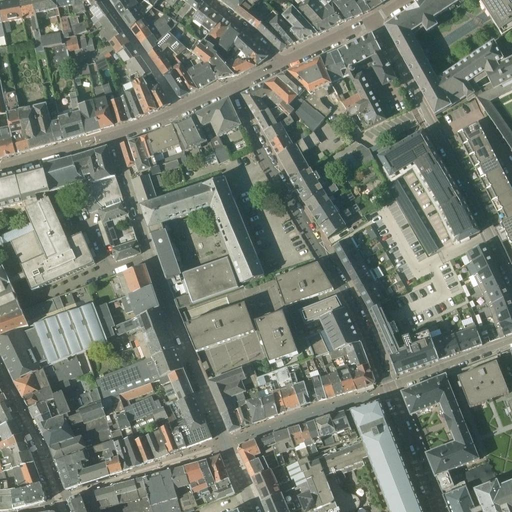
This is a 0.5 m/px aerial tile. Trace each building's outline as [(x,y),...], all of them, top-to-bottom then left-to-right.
[(0,12),(2,24),(3,24),(23,20),(19,0),(18,0),(16,1),(5,3),(0,3),(0,12)] [(33,0),(19,0),(23,20),(32,18),(33,21),(32,22),(32,23),(34,32),(36,32),(36,33),(37,33),(37,32),(40,31),(39,25),(39,24),(37,15),(36,15),(33,0)] [(49,19),(59,16),(60,16),(56,0),(33,0),(36,15),(37,15),(48,12),(49,17),(49,18),(49,19)] [(56,0),(60,16),(59,16),(63,31),(70,30),(67,18),(70,17),(68,7),(73,6),(74,6),(72,0),(56,0)] [(67,18),(70,30),(63,31),(64,40),(71,38),(73,38),(72,37),(76,36),(87,32),(84,24),(79,25),(77,18),(80,18),(79,15),(87,13),(84,3),(82,0),(72,0),(74,6),(73,6),(74,10),(74,11),(75,10),(76,14),(75,16),(72,17),(72,16),(71,16),(71,17),(70,17),(67,18)] [(88,1),(93,8),(101,2),(99,0),(82,0),(84,3),(88,1)] [(110,0),(116,9),(128,0),(110,0)] [(128,0),(116,9),(122,17),(133,9),(139,5),(144,1),(142,0),(128,0)] [(204,5),(198,0),(185,0),(185,1),(187,4),(186,6),(186,5),(178,15),(183,19),(192,8),(198,12),(198,13),(204,5)] [(226,6),(236,14),(242,6),(247,0),(226,0),(223,4),(226,6)] [(252,10),(255,7),(262,0),(261,0),(247,0),(242,6),(236,14),(258,31),(266,22),(264,20),(252,10)] [(285,0),(286,0),(290,5),(306,22),(318,35),(319,35),(319,36),(338,26),(347,22),(339,11),(332,3),(325,9),(315,0),(299,0),(302,3),(299,6),(296,3),(293,0),(285,0)] [(347,22),(354,19),(345,8),(339,0),(336,0),(334,2),(332,0),(331,0),(330,1),(332,3),(339,11),(347,22)] [(339,0),(345,8),(354,19),(363,15),(356,6),(357,6),(354,2),(352,0),(339,0)] [(352,0),(354,2),(357,6),(356,6),(363,15),(371,12),(383,4),(383,5),(383,4),(379,0),(352,0)] [(433,19),(463,0),(477,0),(502,38),(511,31),(511,7),(507,0),(426,0),(406,13),(407,14),(386,27),(435,116),(452,107),(466,97),(469,101),(475,97),(484,110),(483,111),(484,113),(485,112),(490,119),(489,120),(490,122),(491,121),(497,128),(495,129),(496,131),(498,130),(503,138),(502,139),(503,140),(504,139),(511,151),(510,152),(511,153),(511,152),(511,59),(504,63),(494,43),(490,45),(461,64),(457,67),(456,67),(437,81),(411,33),(423,26),(427,33),(438,26),(433,19)] [(95,25),(109,15),(105,9),(101,2),(93,8),(90,9),(96,17),(92,20),(95,25)] [(140,7),(139,5),(133,9),(122,17),(131,30),(144,17),(138,9),(140,7)] [(202,26),(213,12),(204,5),(198,13),(198,12),(193,18),(193,19),(202,26)] [(300,43),(318,35),(306,22),(290,5),(290,6),(292,8),(281,20),(300,43)] [(155,16),(151,10),(151,9),(144,17),(131,30),(136,37),(149,28),(146,23),(155,16)] [(211,33),(223,18),(213,12),(202,26),(211,32),(211,33)] [(107,33),(117,26),(109,15),(95,25),(98,29),(102,27),(105,30),(107,33)] [(179,24),(183,19),(178,15),(173,20),(179,24)] [(170,21),(172,19),(165,16),(149,28),(136,37),(142,44),(157,32),(167,24),(170,22),(170,21)] [(281,20),(278,17),(273,22),(268,17),(264,20),(266,22),(270,26),(276,32),(289,48),(300,43),(281,20)] [(231,25),(223,18),(211,33),(211,32),(204,41),(215,48),(231,25)] [(281,52),(289,48),(276,32),(270,26),(266,22),(258,31),(281,52)] [(169,33),(172,30),(167,24),(157,32),(142,44),(147,52),(153,47),(163,38),(162,38),(168,33),(169,32),(169,33)] [(243,35),(231,25),(215,48),(225,55),(226,53),(227,51),(229,52),(230,51),(243,35)] [(110,44),(124,35),(117,26),(107,33),(105,30),(100,34),(103,40),(106,38),(110,44)] [(176,57),(186,49),(168,33),(162,38),(163,38),(153,47),(147,52),(149,55),(157,47),(162,53),(168,47),(175,53),(171,57),(177,64),(174,66),(176,68),(173,70),(172,71),(176,77),(177,77),(182,85),(189,95),(199,91),(182,64),(176,57)] [(382,52),(373,34),(339,52),(346,69),(347,69),(347,70),(354,67),(372,58),(382,52)] [(58,46),(62,46),(63,46),(63,45),(61,35),(41,38),(42,44),(43,44),(44,49),(48,48),(49,49),(49,48),(52,48),(53,48),(53,47),(54,47),(57,47),(58,47),(58,46)] [(131,45),(128,40),(124,35),(110,44),(114,50),(115,49),(118,47),(121,52),(131,45)] [(243,53),(253,44),(243,35),(230,51),(234,54),(238,49),(239,50),(240,50),(243,53)] [(71,38),(74,51),(79,49),(76,36),(72,37),(73,38),(71,38)] [(68,52),(74,51),(71,38),(64,40),(65,44),(66,44),(67,51),(68,52)] [(92,38),(86,40),(89,52),(95,51),(92,38)] [(89,52),(86,40),(81,41),(84,53),(89,52)] [(194,54),(194,53),(204,62),(206,63),(207,64),(209,65),(218,81),(237,76),(228,66),(226,64),(226,63),(223,59),(225,55),(215,48),(204,41),(203,42),(200,40),(191,52),(194,54)] [(45,52),(44,49),(43,44),(42,44),(36,45),(36,44),(35,45),(34,45),(36,53),(37,53),(44,52),(45,52)] [(68,52),(67,51),(66,44),(65,44),(63,45),(63,46),(62,46),(58,46),(58,47),(57,47),(54,47),(56,57),(53,58),(55,66),(69,63),(71,63),(70,63),(68,52)] [(268,58),(268,57),(253,44),(243,53),(245,55),(241,61),(240,61),(245,64),(251,60),(258,66),(268,58)] [(124,64),(140,57),(131,45),(121,52),(118,47),(115,49),(114,50),(124,64)] [(165,57),(162,53),(157,47),(149,55),(155,64),(165,57)] [(350,77),(350,75),(347,70),(347,69),(346,69),(339,52),(331,55),(341,79),(343,79),(343,80),(350,77)] [(383,86),(396,79),(382,52),(372,58),(375,64),(373,65),(374,68),(373,68),(383,86)] [(217,81),(218,81),(209,65),(207,64),(206,63),(204,62),(194,53),(194,54),(195,54),(196,56),(182,64),(199,91),(217,81)] [(332,85),(343,80),(343,79),(341,79),(331,55),(321,60),(331,84),(331,83),(332,85)] [(240,61),(241,61),(237,58),(234,56),(226,63),(226,64),(228,66),(237,76),(238,77),(257,67),(258,66),(251,60),(245,64),(240,61)] [(152,74),(143,61),(140,57),(124,64),(126,69),(127,70),(130,78),(138,75),(139,77),(141,76),(142,79),(143,79),(152,74)] [(159,69),(165,77),(171,73),(170,72),(172,71),(173,70),(170,65),(171,64),(165,57),(155,64),(159,69)] [(332,85),(331,83),(331,84),(321,60),(314,63),(314,62),(296,70),(288,73),(288,74),(306,90),(312,96),(305,103),(325,120),(331,112),(322,104),(320,99),(329,96),(326,88),(332,85)] [(91,75),(89,65),(88,65),(83,66),(86,78),(91,77),(91,75)] [(79,80),(81,79),(86,78),(83,66),(77,67),(79,80)] [(350,77),(359,95),(363,101),(346,110),(346,111),(347,110),(351,117),(357,115),(365,131),(386,121),(362,74),(359,76),(357,71),(354,67),(347,70),(350,75),(350,77)] [(179,98),(182,99),(189,95),(189,96),(189,95),(182,85),(177,77),(176,77),(172,71),(170,72),(171,73),(165,77),(179,98)] [(143,79),(148,87),(147,88),(150,96),(158,111),(169,106),(170,105),(160,88),(156,90),(151,82),(148,76),(152,74),(143,79)] [(299,98),(306,90),(288,74),(278,79),(299,98)] [(146,116),(158,111),(150,96),(147,88),(148,87),(143,79),(142,79),(133,86),(146,116)] [(285,103),(290,107),(295,112),(296,113),(302,107),(305,103),(299,98),(278,79),(266,85),(285,103)] [(242,96),(248,106),(260,100),(266,97),(278,108),(279,109),(285,103),(266,85),(265,85),(243,95),(242,96)] [(107,99),(103,87),(103,86),(93,90),(95,95),(94,96),(95,96),(96,100),(95,102),(93,102),(96,112),(97,117),(98,117),(101,131),(115,127),(108,104),(107,99)] [(129,122),(122,99),(112,102),(112,99),(111,97),(113,97),(109,86),(103,87),(107,99),(108,104),(115,127),(129,122)] [(146,117),(146,116),(133,86),(124,89),(126,95),(137,120),(138,120),(138,119),(139,119),(140,119),(140,118),(145,117),(146,117)] [(15,92),(3,95),(5,104),(6,108),(8,114),(7,114),(10,128),(11,127),(12,136),(13,140),(15,148),(17,156),(31,151),(27,135),(26,130),(24,124),(22,124),(21,119),(19,111),(15,92)] [(59,113),(58,113),(60,119),(66,142),(86,136),(81,114),(81,113),(79,107),(80,107),(77,92),(71,94),(72,101),(71,101),(73,110),(59,114),(59,113)] [(129,122),(137,120),(126,95),(124,95),(125,97),(126,98),(122,99),(129,122)] [(359,95),(346,101),(342,103),(346,110),(363,101),(359,95)] [(241,126),(230,102),(229,100),(195,116),(209,144),(210,148),(211,147),(214,153),(226,147),(221,137),(241,126)] [(256,119),(269,111),(268,110),(260,100),(248,106),(256,119)] [(86,136),(101,131),(98,117),(97,117),(96,112),(93,102),(93,103),(80,107),(79,107),(81,113),(81,114),(86,136)] [(285,114),(289,118),(290,117),(295,112),(290,107),(285,103),(279,109),(278,108),(269,112),(269,111),(256,119),(264,133),(278,125),(275,121),(285,114)] [(314,133),(325,120),(305,103),(302,107),(296,113),(302,123),(303,123),(305,125),(313,133),(314,133)] [(58,113),(59,113),(57,108),(58,108),(58,107),(57,107),(56,104),(49,105),(50,109),(52,115),(51,115),(54,124),(52,125),(52,126),(44,128),(45,132),(53,130),(56,144),(57,144),(59,143),(59,144),(60,143),(65,142),(66,142),(60,119),(58,113)] [(31,151),(56,144),(53,130),(45,132),(44,128),(52,126),(52,125),(54,124),(51,115),(52,115),(50,109),(49,105),(19,111),(21,119),(22,124),(24,124),(26,130),(27,135),(31,151)] [(193,152),(208,144),(209,144),(195,116),(195,117),(181,123),(188,140),(191,146),(193,152)] [(278,125),(264,133),(270,143),(287,134),(292,131),(289,127),(294,123),(290,117),(289,118),(281,124),(278,125)] [(182,149),(183,151),(184,153),(185,156),(186,155),(193,152),(191,146),(188,140),(181,123),(173,127),(180,143),(181,146),(182,149)] [(482,130),(481,130),(478,124),(457,134),(458,135),(463,146),(484,135),(482,130)] [(6,159),(16,156),(17,156),(15,148),(13,140),(12,136),(11,127),(10,128),(0,130),(0,135),(1,139),(6,159)] [(161,132),(168,151),(181,146),(180,143),(173,127),(161,132)] [(350,142),(354,137),(346,130),(342,135),(350,142)] [(459,191),(430,142),(423,131),(379,158),(391,177),(415,163),(439,203),(443,210),(459,243),(480,233),(464,200),(463,200),(458,192),(459,191)] [(164,153),(168,151),(161,132),(148,137),(154,157),(164,153)] [(278,157),(291,181),(310,170),(302,155),(309,151),(321,144),(314,133),(313,133),(303,140),(299,143),(294,146),(278,157)] [(294,146),(287,134),(270,143),(278,157),(294,146)] [(486,140),(487,140),(484,135),(463,146),(469,157),(489,147),(486,140)] [(148,137),(141,139),(151,169),(158,167),(157,163),(156,161),(154,157),(148,137)] [(141,139),(129,143),(137,167),(139,174),(142,173),(151,170),(151,169),(141,139)] [(129,169),(137,167),(129,143),(121,145),(129,169)] [(358,152),(362,159),(360,161),(364,168),(375,161),(368,149),(361,146),(356,149),(358,152)] [(232,160),(232,159),(226,147),(214,153),(213,153),(218,164),(219,166),(220,166),(232,160)] [(493,153),(489,147),(469,157),(475,168),(496,158),(493,153)] [(101,150),(96,152),(99,165),(104,180),(116,177),(110,157),(108,150),(107,148),(106,149),(103,149),(101,150)] [(95,152),(73,159),(77,171),(83,169),(86,180),(93,178),(95,183),(104,180),(99,165),(96,152),(95,152)] [(189,163),(186,155),(185,156),(184,153),(157,163),(158,167),(159,167),(178,160),(180,166),(181,166),(189,163)] [(498,163),(496,158),(475,168),(480,180),(501,169),(498,163)] [(73,159),(44,167),(51,193),(66,187),(67,190),(71,188),(70,186),(82,182),(82,181),(86,180),(83,169),(77,171),(73,159)] [(178,160),(159,167),(160,172),(161,173),(181,167),(181,166),(180,166),(178,160)] [(158,201),(154,190),(149,176),(144,178),(133,182),(152,235),(165,231),(162,224),(212,207),(234,263),(242,285),(265,277),(243,223),(225,179),(220,166),(219,166),(218,164),(205,169),(210,183),(158,201)] [(51,193),(44,167),(0,178),(0,247),(11,242),(22,266),(21,266),(24,274),(10,280),(13,286),(27,279),(28,283),(32,292),(34,292),(34,291),(95,264),(93,260),(82,234),(68,240),(59,220),(63,219),(86,209),(88,215),(92,214),(93,214),(99,212),(99,211),(104,209),(105,210),(124,203),(123,199),(119,188),(116,178),(116,177),(104,180),(95,183),(93,178),(86,180),(82,181),(82,182),(89,202),(85,203),(84,201),(83,202),(56,214),(50,199),(48,200),(46,194),(51,193)] [(160,172),(159,167),(158,167),(151,169),(151,170),(153,175),(160,172)] [(331,187),(325,177),(321,180),(317,173),(314,175),(311,169),(310,170),(291,181),(305,204),(305,203),(324,192),(331,187)] [(504,175),(501,169),(480,180),(486,191),(507,180),(504,175)] [(511,190),(509,185),(510,185),(507,180),(486,191),(492,202),(511,191),(511,190)] [(331,203),(327,196),(329,195),(330,196),(331,196),(344,188),(340,182),(331,187),(324,192),(305,203),(313,215),(331,203)] [(511,191),(492,202),(497,213),(511,205),(511,191)] [(343,212),(340,207),(355,199),(350,192),(331,203),(313,215),(312,215),(313,216),(315,220),(318,223),(320,227),(343,212)] [(128,215),(124,203),(105,210),(104,209),(99,211),(99,212),(103,224),(106,223),(128,215)] [(321,228),(328,239),(347,227),(344,223),(346,222),(347,223),(354,219),(352,215),(360,210),(357,204),(343,212),(320,227),(320,228),(321,228)] [(511,205),(497,213),(503,224),(511,219),(511,205)] [(511,219),(503,224),(495,228),(502,243),(509,240),(511,246),(511,245),(511,219)] [(112,250),(115,248),(113,242),(117,240),(113,228),(109,230),(106,223),(103,224),(112,250)] [(152,235),(167,281),(182,276),(166,231),(165,232),(165,231),(152,235)] [(345,242),(345,241),(334,247),(340,259),(356,250),(351,239),(345,242)] [(134,242),(115,248),(112,250),(114,256),(113,257),(113,259),(115,258),(116,263),(141,254),(137,241),(134,242)] [(488,252),(485,245),(474,250),(474,251),(468,253),(473,263),(490,255),(488,252)] [(356,250),(340,259),(346,270),(363,261),(356,250)] [(490,255),(473,263),(475,268),(478,274),(495,266),(490,255)] [(239,289),(231,264),(229,259),(183,275),(189,292),(177,297),(178,298),(174,299),(176,306),(178,310),(179,309),(179,310),(193,305),(239,289)] [(363,261),(346,270),(353,281),(369,272),(363,261)] [(127,297),(153,287),(145,265),(118,276),(121,284),(122,284),(125,291),(124,291),(126,297),(127,297)] [(318,265),(276,280),(227,297),(232,309),(221,313),(220,309),(213,311),(214,315),(208,317),(186,325),(186,324),(184,325),(197,353),(198,353),(207,374),(266,352),(271,365),(299,355),(294,341),(298,340),(295,332),(294,333),(292,334),(290,328),(289,328),(284,313),(286,308),(300,303),(301,304),(307,302),(307,301),(313,299),(313,298),(334,291),(318,265)] [(0,291),(13,286),(10,280),(4,266),(0,267),(0,291)] [(495,266),(478,274),(480,278),(483,284),(500,276),(494,266),(495,266)] [(353,281),(359,292),(375,283),(369,272),(353,281)] [(500,276),(483,284),(485,289),(488,294),(505,286),(500,276)] [(380,293),(375,283),(359,292),(364,302),(380,293)] [(13,286),(0,291),(0,320),(23,311),(22,310),(22,309),(21,308),(20,303),(19,302),(18,299),(18,298),(15,290),(13,286)] [(505,286),(488,294),(492,304),(510,297),(504,287),(505,286)] [(153,287),(127,297),(126,297),(121,299),(127,314),(134,312),(137,318),(160,309),(153,287)] [(381,306),(386,303),(380,293),(364,302),(370,312),(381,306)] [(72,311),(78,309),(72,295),(67,297),(72,311)] [(314,360),(330,354),(360,343),(353,327),(355,326),(352,319),(350,320),(345,309),(345,310),(344,308),(338,297),(337,296),(298,311),(298,312),(299,312),(305,326),(320,320),(325,331),(321,333),(321,332),(306,339),(314,360)] [(60,297),(35,306),(23,311),(0,320),(0,337),(18,331),(29,327),(42,323),(50,320),(55,318),(70,312),(67,304),(64,306),(60,297)] [(511,303),(510,297),(492,304),(495,311),(496,315),(511,309),(511,303)] [(0,337),(0,351),(3,358),(15,383),(27,377),(54,365),(76,356),(84,353),(109,343),(107,339),(96,309),(94,304),(78,309),(72,311),(70,312),(55,318),(50,320),(42,323),(29,327),(18,331),(0,337)] [(116,327),(107,304),(96,309),(107,339),(115,336),(112,328),(116,327)] [(385,317),(384,313),(382,310),(381,307),(381,306),(370,312),(397,376),(439,361),(432,344),(429,333),(413,339),(415,344),(412,345),(409,337),(403,339),(403,340),(397,342),(385,317)] [(142,328),(143,332),(145,336),(167,328),(160,309),(137,318),(123,324),(127,334),(142,328)] [(511,309),(496,315),(498,320),(501,326),(511,321),(511,309)] [(511,321),(501,326),(502,331),(505,337),(511,334),(511,321)] [(146,361),(175,349),(167,329),(167,328),(145,336),(143,332),(128,338),(130,343),(138,340),(141,347),(140,347),(145,360),(146,361)] [(478,334),(477,334),(475,328),(465,332),(471,349),(482,345),(478,334)] [(471,349),(465,332),(454,336),(461,353),(471,349)] [(443,340),(450,357),(461,353),(454,336),(443,340)] [(450,357),(443,340),(432,344),(439,361),(450,357)] [(363,350),(360,343),(330,354),(332,361),(349,355),(363,350)] [(98,389),(102,403),(104,410),(114,406),(112,399),(120,396),(151,384),(161,381),(160,379),(172,374),(169,366),(180,362),(175,349),(146,361),(145,360),(95,379),(98,389)] [(368,364),(363,350),(349,355),(352,366),(356,364),(357,369),(368,364)] [(349,355),(332,361),(330,354),(314,360),(313,358),(309,359),(310,360),(306,361),(308,367),(309,371),(310,374),(318,371),(321,379),(329,377),(337,374),(336,370),(348,367),(352,366),(349,355)] [(15,383),(24,399),(50,389),(68,382),(83,377),(84,377),(84,376),(76,356),(54,365),(27,377),(15,383),(15,384),(15,383)] [(172,374),(183,370),(180,362),(169,366),(172,374)] [(469,374),(458,378),(470,409),(501,397),(509,394),(497,363),(486,367),(487,367),(488,369),(469,377),(469,375),(469,374)] [(295,375),(302,372),(299,364),(287,368),(290,376),(295,375)] [(375,382),(368,364),(357,369),(356,364),(352,366),(348,367),(357,391),(374,385),(375,382)] [(257,379),(258,379),(253,365),(252,366),(210,382),(210,381),(209,382),(222,415),(234,410),(230,399),(243,394),(247,392),(244,386),(253,383),(256,389),(258,388),(260,387),(257,379)] [(348,367),(336,370),(337,374),(338,374),(346,394),(357,391),(348,367)] [(272,384),(271,384),(278,416),(301,408),(287,368),(265,376),(267,384),(272,383),(272,384)] [(160,379),(161,381),(162,385),(171,382),(172,384),(187,378),(183,370),(172,374),(160,379)] [(313,382),(310,374),(309,371),(305,372),(306,378),(307,380),(309,379),(310,381),(304,383),(311,404),(319,402),(313,382)] [(321,379),(318,371),(310,374),(313,382),(319,402),(327,400),(321,379)] [(329,377),(336,397),(346,394),(338,374),(337,374),(329,377)] [(290,376),(301,408),(311,404),(304,383),(298,385),(295,375),(290,376)] [(268,385),(267,384),(265,376),(258,379),(257,379),(260,387),(268,385)] [(441,449),(428,454),(427,455),(436,478),(436,477),(448,472),(449,473),(475,462),(476,464),(478,463),(478,462),(480,461),(479,460),(480,460),(461,414),(454,395),(446,376),(402,393),(411,416),(429,409),(440,405),(445,416),(446,421),(448,427),(449,427),(451,432),(456,443),(441,449)] [(329,377),(321,379),(327,400),(336,397),(329,377)] [(180,403),(195,397),(187,378),(172,384),(163,387),(170,403),(178,399),(180,403)] [(72,389),(68,382),(50,389),(24,399),(30,409),(47,403),(48,403),(55,400),(55,401),(65,398),(66,402),(79,397),(78,396),(76,391),(73,389),(72,389)] [(278,416),(271,384),(272,384),(272,383),(267,384),(268,385),(260,387),(258,388),(267,420),(278,416)] [(129,402),(154,392),(151,384),(120,396),(125,412),(126,414),(130,424),(137,420),(138,421),(153,414),(164,409),(168,407),(167,404),(166,402),(165,401),(164,401),(160,403),(159,401),(156,402),(154,403),(152,398),(131,407),(129,402)] [(267,420),(258,388),(256,389),(247,392),(243,394),(245,400),(253,425),(267,420)] [(35,420),(51,413),(53,420),(62,417),(63,417),(69,415),(79,411),(102,403),(98,389),(78,396),(79,397),(66,402),(65,398),(55,401),(55,400),(48,403),(47,403),(30,409),(35,420)] [(237,402),(245,400),(243,394),(230,399),(234,410),(222,415),(230,434),(244,429),(239,416),(241,415),(240,410),(237,402)] [(114,406),(116,414),(125,412),(120,396),(112,399),(114,406)] [(190,431),(206,424),(195,397),(180,403),(178,403),(187,424),(190,431)] [(244,429),(253,425),(245,400),(237,402),(240,410),(241,415),(239,416),(244,429)] [(423,511),(381,403),(380,402),(354,410),(357,422),(357,424),(353,428),(354,430),(354,431),(358,438),(361,437),(362,441),(369,458),(370,461),(384,498),(389,510),(389,511),(423,511)] [(0,417),(0,418),(12,412),(8,403),(0,406),(0,417)] [(109,428),(104,410),(102,403),(79,411),(81,415),(84,422),(72,427),(70,428),(70,429),(55,434),(54,432),(44,436),(51,449),(85,436),(109,428)] [(116,414),(114,406),(104,410),(109,428),(114,443),(114,444),(115,444),(117,452),(119,458),(123,472),(133,469),(125,443),(117,417),(116,414)] [(171,426),(168,420),(164,409),(153,414),(157,426),(158,426),(159,428),(158,428),(159,431),(160,430),(160,432),(170,455),(180,451),(170,426),(171,426)] [(351,431),(354,430),(353,428),(357,424),(357,422),(354,410),(344,413),(351,431)] [(0,428),(17,421),(12,412),(0,418),(1,419),(0,419),(0,428)] [(39,426),(53,420),(51,413),(35,420),(39,426)] [(344,413),(331,417),(337,435),(336,435),(339,444),(358,438),(354,431),(354,430),(351,431),(344,413)] [(145,466),(132,434),(130,424),(126,414),(117,417),(125,443),(133,469),(145,466)] [(145,466),(154,461),(144,439),(145,438),(143,435),(145,434),(144,432),(157,426),(153,414),(138,421),(137,420),(137,421),(130,424),(132,434),(145,466)] [(62,417),(53,420),(39,426),(44,436),(54,432),(55,434),(70,429),(70,428),(72,427),(84,422),(81,415),(70,419),(69,415),(63,417),(62,417)] [(325,449),(335,445),(332,437),(336,435),(337,435),(331,417),(316,422),(325,449)] [(0,444),(4,443),(23,434),(17,421),(0,428),(0,444)] [(317,451),(325,449),(316,422),(307,425),(317,450),(317,451)] [(187,449),(179,427),(178,424),(172,427),(171,426),(170,426),(180,451),(187,449)] [(212,439),(206,424),(190,431),(187,424),(179,427),(187,449),(212,439)] [(310,447),(313,457),(319,455),(317,451),(317,450),(307,425),(300,427),(306,443),(304,444),(305,449),(310,447)] [(300,427),(288,430),(295,448),(294,448),(295,450),(299,463),(314,457),(313,457),(310,447),(305,449),(304,444),(305,444),(306,443),(300,427)] [(104,446),(114,443),(109,428),(85,436),(51,449),(55,462),(72,456),(86,451),(90,450),(100,447),(104,446)] [(282,455),(295,450),(294,448),(295,448),(288,430),(273,435),(281,455),(282,455)] [(160,432),(145,438),(144,439),(154,461),(170,455),(160,432)] [(11,449),(27,444),(23,434),(4,443),(0,444),(0,453),(11,450),(11,449)] [(282,455),(281,455),(273,435),(258,441),(262,450),(272,446),(275,453),(277,459),(280,467),(286,465),(282,457),(282,455)] [(265,458),(275,453),(272,446),(262,450),(258,441),(240,447),(239,452),(246,466),(263,459),(265,458)] [(354,511),(357,510),(359,508),(360,506),(360,504),(360,501),(359,499),(358,498),(356,497),(350,495),(347,493),(341,489),(346,478),(344,474),(357,470),(365,466),(365,465),(366,465),(364,460),(369,458),(362,441),(337,451),(336,448),(319,455),(313,457),(314,457),(299,463),(307,482),(306,483),(309,490),(308,491),(309,493),(311,492),(317,509),(308,511),(354,511)] [(113,454),(117,452),(115,444),(114,444),(114,443),(104,446),(108,457),(105,458),(110,476),(123,472),(119,458),(114,459),(113,454)] [(0,461),(30,452),(27,444),(11,449),(11,450),(0,453),(0,461)] [(82,485),(79,474),(89,471),(89,470),(87,464),(93,462),(96,461),(97,461),(105,458),(108,457),(104,446),(100,447),(102,452),(96,454),(97,457),(89,460),(82,462),(82,465),(60,472),(62,479),(66,489),(66,490),(67,490),(68,490),(82,485)] [(55,462),(60,472),(82,465),(82,462),(89,460),(97,457),(96,454),(102,452),(100,447),(90,450),(86,451),(72,456),(55,462)] [(0,461),(0,473),(7,472),(22,467),(35,464),(31,452),(30,452),(0,461)] [(228,475),(220,456),(207,461),(214,481),(228,475)] [(97,481),(110,476),(105,458),(97,461),(96,461),(98,467),(94,469),(97,481)] [(277,459),(277,460),(271,462),(272,464),(268,466),(265,458),(263,459),(246,466),(252,478),(271,471),(280,467),(277,459)] [(199,464),(211,495),(219,492),(214,481),(207,461),(199,464)] [(37,479),(40,478),(35,464),(22,467),(7,472),(0,473),(0,483),(7,482),(17,479),(18,482),(29,479),(30,480),(37,479)] [(199,464),(184,468),(193,494),(196,501),(204,498),(211,495),(199,464)] [(184,468),(171,472),(175,491),(179,506),(181,511),(187,511),(199,508),(196,501),(193,494),(184,468)] [(82,485),(97,481),(94,469),(89,470),(89,471),(79,474),(82,485)] [(271,471),(252,478),(262,502),(281,494),(278,487),(290,482),(287,477),(280,480),(279,477),(274,479),(271,471)] [(181,511),(179,506),(175,491),(171,472),(161,474),(144,479),(149,498),(153,511),(181,511)] [(511,511),(511,481),(500,486),(497,480),(474,490),(481,507),(476,509),(465,482),(454,486),(450,476),(449,473),(448,472),(436,477),(437,479),(438,481),(438,482),(444,496),(443,496),(448,508),(447,508),(447,509),(448,509),(449,511),(511,511)] [(228,475),(214,481),(219,492),(211,495),(204,498),(204,500),(205,499),(207,505),(236,494),(228,475)] [(29,488),(42,484),(40,478),(37,479),(30,480),(29,479),(18,482),(17,479),(7,482),(9,492),(21,489),(22,491),(29,489),(29,488)] [(144,511),(153,511),(149,498),(144,479),(135,482),(140,499),(142,506),(144,511)] [(0,511),(14,510),(26,507),(38,504),(45,502),(47,499),(45,492),(42,485),(42,484),(29,488),(29,489),(22,491),(21,489),(9,492),(7,482),(0,483),(0,511)] [(144,511),(142,506),(140,499),(135,482),(124,485),(127,498),(131,511),(144,511)] [(121,511),(131,511),(127,498),(124,485),(115,487),(119,503),(121,511)] [(94,493),(82,497),(71,500),(69,504),(72,511),(121,511),(119,503),(115,487),(106,490),(94,493)] [(308,511),(317,509),(311,492),(309,493),(298,497),(303,508),(293,511),(288,511),(281,494),(262,502),(266,511),(308,511)]
